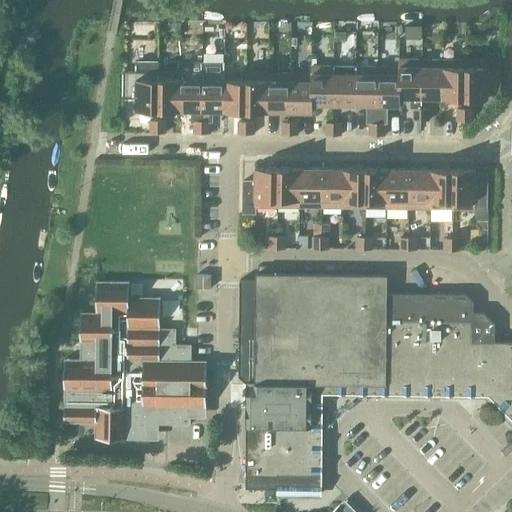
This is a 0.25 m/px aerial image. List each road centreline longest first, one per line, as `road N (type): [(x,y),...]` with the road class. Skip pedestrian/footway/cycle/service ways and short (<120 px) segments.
road 1 (residential): [(511,317),(458,266),(229,261)]
road 2 (residential): [(229,145),(475,144),(511,102)]
road 3 (residential): [(231,511),(229,261)]
road 4 (tertiary): [(197,511),(144,495),(0,484)]
road 5 (residential): [(106,144),(229,145)]
